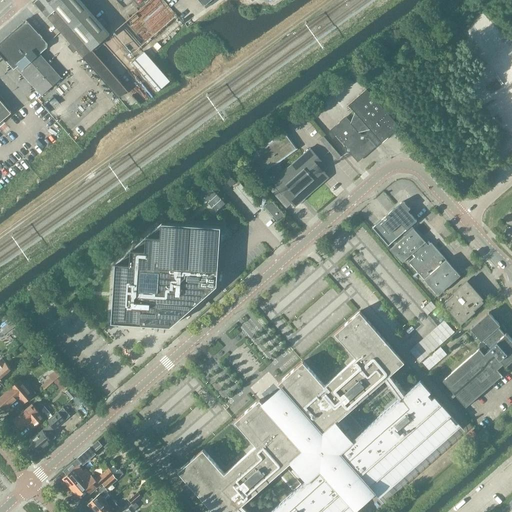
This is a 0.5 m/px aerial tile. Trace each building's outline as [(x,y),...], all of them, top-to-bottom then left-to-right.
[(74,52),(77,50),(119,98),(127,91),(92,50),(110,34),(79,0),(37,0),(34,2),(70,44),(68,46),(74,52)] [(23,74),(43,96),(62,78),(41,54),(50,46),(26,21),(0,44),(0,54),(14,70),(17,67),(23,74)] [(144,51),(134,61),(133,61),(159,91),(170,81),(144,51)] [(351,121),(350,123),(358,132),(369,130),(381,143),(395,130),(399,127),(376,100),(366,89),(348,105),(354,112),(352,117),(351,121)] [(0,125),(13,115),(0,100),(0,125)] [(346,151),(348,151),(349,152),(357,161),(374,147),(367,139),(365,141),(364,139),(364,135),(360,135),(345,117),(330,130),(346,148),(346,151)] [(284,135),(281,138),(247,161),(258,177),(267,171),(275,165),(295,151),(284,135)] [(329,152),(336,159),(340,156),(323,136),(319,140),(329,152)] [(275,165),(267,171),(269,174),(269,175),(270,175),(271,175),(271,176),(272,176),(273,176),(274,176),(275,176),(275,175),(276,175),(278,176),(274,179),(272,181),(277,186),(271,191),(285,207),(291,203),(294,207),(300,201),(303,199),(326,179),(328,177),(325,175),(322,171),(326,168),(311,150),(310,148),(298,158),(281,173),(280,172),(280,171),(280,170),(280,169),(279,169),(279,168),(278,168),(278,167),(277,167),(277,166),(276,166),(275,166),(275,165)] [(219,176),(220,177),(230,188),(235,183),(225,171),(219,176)] [(235,188),(232,191),(253,214),(261,208),(240,184),(239,185),(236,182),(233,185),(235,188)] [(200,193),(216,211),(226,203),(209,185),(200,193)] [(265,206),(278,222),(285,216),(271,200),(265,206)] [(400,204),(372,228),(388,246),(416,221),(408,211),(410,209),(405,203),(404,203),(403,203),(402,203),(401,203),(400,204)] [(112,322),(170,326),(217,286),(221,227),(162,223),(116,264),(112,322)] [(460,276),(449,263),(431,243),(428,245),(413,229),(390,250),(397,258),(402,263),(412,254),(415,257),(409,262),(438,295),(460,276)] [(444,303),(446,305),(444,307),(461,326),(476,313),(474,311),(484,303),(466,283),(444,303)] [(257,446),(225,474),(203,449),(178,471),(214,511),(234,511),(238,509),(241,511),(359,511),(356,508),(374,492),(378,497),(460,425),(435,396),(432,399),(418,383),(405,394),(390,375),(405,362),(360,311),(335,333),(357,358),(325,386),(303,361),(278,383),(282,387),(273,396),(264,404),(260,399),(235,421),(257,446)] [(479,344),(479,349),(443,380),(466,407),(502,375),(497,369),(503,364),(505,366),(511,359),(511,339),(506,333),(504,335),(498,328),(500,326),(489,313),(470,329),(481,342),(479,344)] [(0,329),(5,334),(16,325),(11,320),(0,329)] [(445,321),(410,352),(420,364),(455,333),(445,321)] [(246,347),(241,351),(258,370),(262,366),(246,347)] [(441,348),(423,364),(429,371),(447,356),(441,348)] [(0,383),(2,382),(0,379),(11,369),(1,357),(0,358),(0,383)] [(232,359),(227,363),(244,383),(249,379),(232,359)] [(51,376),(42,384),(45,387),(62,373),(57,368),(49,375),(51,376)] [(62,374),(55,381),(61,388),(69,382),(62,374)] [(24,403),(33,395),(20,380),(11,388),(12,389),(0,398),(0,405),(5,411),(20,398),(24,403)] [(39,405),(35,408),(34,407),(32,404),(16,419),(13,421),(16,424),(20,430),(26,425),(27,425),(27,426),(28,426),(28,427),(29,427),(30,427),(31,427),(32,427),(33,427),(34,427),(34,426),(35,426),(44,418),(50,413),(43,405),(39,405)] [(63,408),(58,412),(65,420),(70,416),(63,408)] [(31,442),(39,452),(51,441),(46,435),(54,429),(54,430),(65,421),(65,420),(58,412),(47,421),(50,424),(36,436),(37,437),(31,442)] [(116,437),(112,440),(117,447),(121,443),(116,437)] [(90,448),(74,462),(79,467),(82,464),(83,464),(95,453),(90,448)] [(71,488),(89,473),(86,469),(83,471),(79,467),(74,462),(63,471),(67,475),(63,479),(63,480),(66,483),(67,483),(71,488)] [(95,480),(100,485),(113,473),(109,468),(95,480)] [(92,476),(89,473),(71,488),(74,491),(74,492),(77,496),(78,496),(79,497),(90,487),(94,492),(100,486),(91,476),(92,476)] [(112,475),(103,484),(107,489),(117,480),(112,475)] [(105,489),(88,505),(91,509),(90,510),(90,511),(98,511),(113,500),(112,500),(113,499),(109,493),(105,489)] [(138,493),(129,500),(132,505),(135,503),(141,497),(138,493)] [(155,499),(160,505),(167,500),(162,493),(155,499)] [(113,500),(98,511),(116,511),(120,509),(120,508),(113,500)] [(132,511),(139,507),(135,503),(132,505),(124,511),(132,511)]
